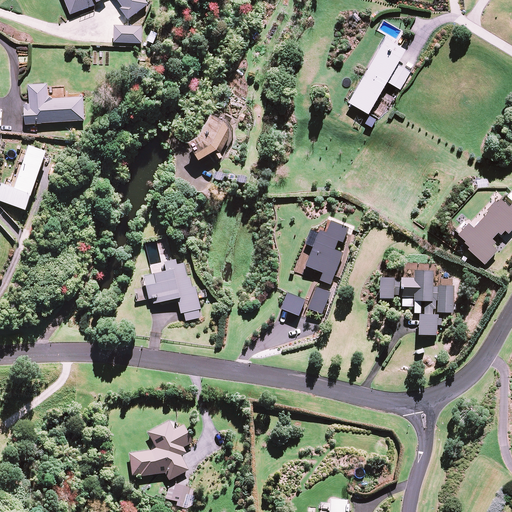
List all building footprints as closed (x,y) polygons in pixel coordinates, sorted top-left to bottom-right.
[(66,0),(71,14),(95,5),(93,0),(96,0),(98,3),(107,0),(118,0),(124,6),(121,8),(129,19),(149,5),(145,0),(66,0)] [(146,43),(146,27),(116,26),(116,42),(146,43)] [(406,50),(386,38),(349,102),(369,114),(406,50)] [(412,71),(399,63),(388,82),(401,89),(412,71)] [(49,99),(48,84),(30,85),(32,104),(26,105),(27,124),(86,120),(84,97),(49,99)] [(230,130),(213,120),(204,139),(187,149),(199,167),(216,156),(218,157),(227,143),(227,136),(230,130)] [(35,194),(5,183),(0,195),(0,199),(29,210),(35,194)] [(511,228),(511,191),(507,196),(506,194),(500,199),(499,198),(487,209),(489,211),(472,228),(467,224),(456,235),(469,248),(468,249),(483,264),(497,250),(491,245),(494,242),(490,239),(497,232),(500,235),(505,230),(508,233),(511,228)] [(347,228),(330,221),(326,233),(319,231),(306,266),(324,272),(321,280),(331,284),(342,254),(334,250),(337,240),(342,242),(347,228)] [(191,287),(185,257),(166,261),(168,271),(146,276),(152,303),(179,298),(184,321),(202,317),(195,287),(191,287)] [(414,312),(418,312),(417,335),(438,335),(438,312),(454,312),(454,285),(432,285),(432,270),(415,270),(415,278),(380,277),(380,297),(394,297),(394,295),(403,295),(403,306),(414,306),(414,312)] [(330,292),(316,288),(309,308),(323,313),(330,292)] [(305,300),(288,293),(281,308),(298,315),(305,300)] [(174,431),(169,422),(148,433),(157,450),(129,454),(133,477),(165,473),(168,480),(188,470),(180,456),(185,453),(182,447),(192,442),(184,426),(174,431)] [(189,488),(171,483),(167,499),(185,503),(189,488)] [(346,511),(347,501),(330,499),(329,511),(346,511)]
